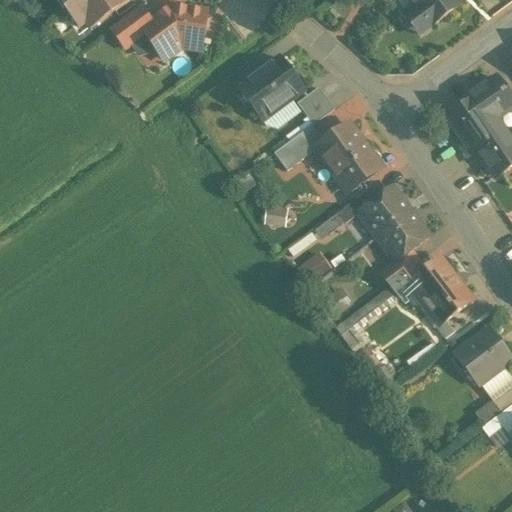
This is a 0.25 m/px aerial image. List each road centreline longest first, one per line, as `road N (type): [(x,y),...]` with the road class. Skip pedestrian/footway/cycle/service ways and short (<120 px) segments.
road 1 (residential): [(390,109),(511,282)]
road 2 (residential): [(271,0),(390,109)]
road 3 (residential): [(390,109),(511,19)]
